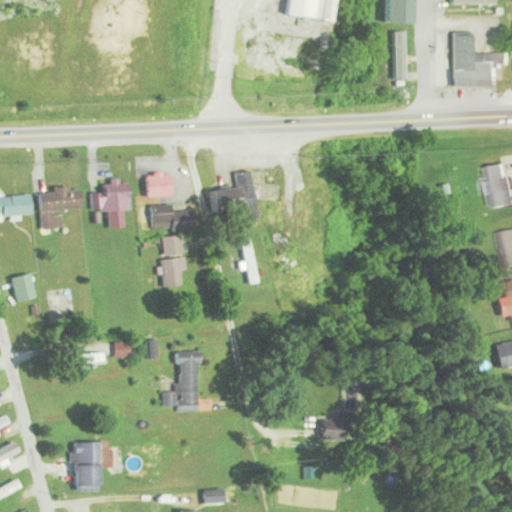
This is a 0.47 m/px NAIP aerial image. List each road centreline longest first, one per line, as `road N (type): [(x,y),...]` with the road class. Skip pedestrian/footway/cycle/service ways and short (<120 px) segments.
road 1 (primary): [(0,139),(428,118)]
road 2 (residential): [(187,131),(250,403)]
road 3 (residential): [(49,511),(0,313)]
